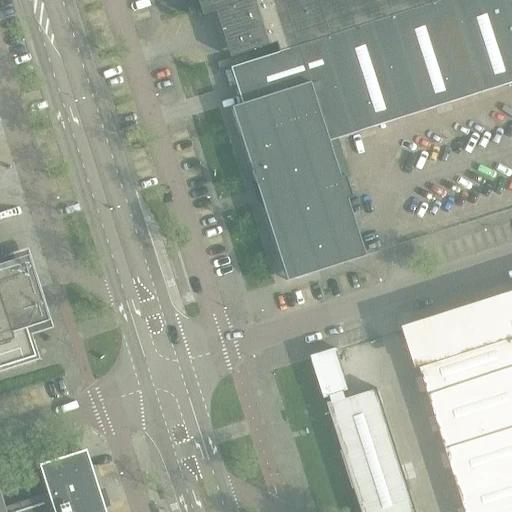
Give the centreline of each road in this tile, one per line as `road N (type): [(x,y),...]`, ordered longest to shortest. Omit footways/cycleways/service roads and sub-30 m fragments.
road 1 (secondary): [(181,362),(65,0)]
road 2 (unclassified): [(224,349),(113,0)]
road 3 (secondary): [(21,0),(128,305)]
road 4 (unclassified): [(224,349),(511,258)]
road 5 (unclassified): [(0,75),(60,264),(128,305)]
road 6 (secondary): [(152,375),(194,511)]
road 7 (secondary): [(217,485),(181,362)]
